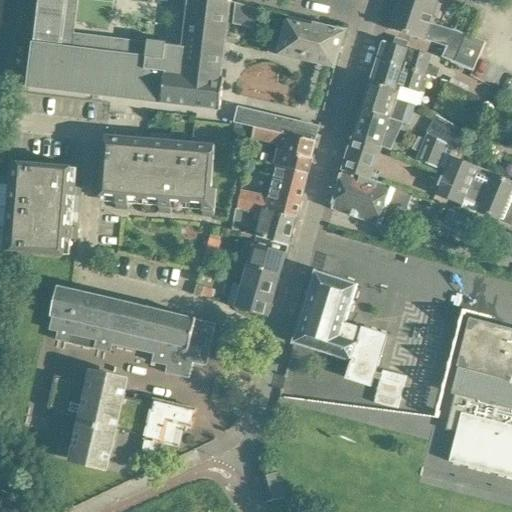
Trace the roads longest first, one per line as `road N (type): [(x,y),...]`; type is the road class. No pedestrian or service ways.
road 1 (residential): [(25,124),(95,132),(84,263),(91,278),(202,306),(278,342)]
road 2 (residential): [(278,342),(373,0)]
road 3 (residential): [(251,511),(221,471),(250,444),(278,342)]
